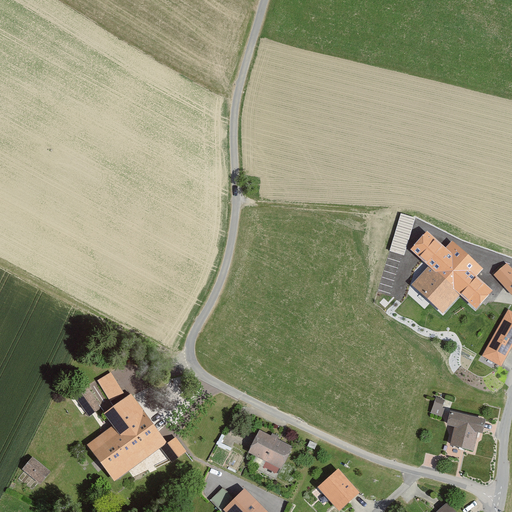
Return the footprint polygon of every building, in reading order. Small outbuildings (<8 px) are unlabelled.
[(427,234),(413,250),(431,265),(413,285),(444,312),(461,293),(477,307),(491,291),(474,276),(481,268),(452,243),(445,250),(427,234)] [(511,271),(507,266),(496,275),(511,292),(511,271)] [(502,293),(490,304),(500,313),(511,302),(502,293)] [(511,345),(511,312),(508,311),(483,356),(501,365),(511,345)] [(111,371),(97,380),(110,401),(124,393),(111,371)] [(75,397),(89,416),(95,411),(102,407),(87,386),(80,391),(75,397)] [(100,460),(114,481),(161,447),(167,442),(154,422),(131,392),(114,404),(104,412),(113,425),(87,444),(100,460)] [(448,401),(438,398),(433,414),(443,417),(448,401)] [(492,420),(453,410),(449,426),(458,428),(453,445),(478,451),(483,433),(488,434),(492,420)] [(251,444),(248,452),(282,469),(292,446),(278,438),(279,436),(272,432),(271,435),(259,429),(256,435),(251,444)] [(161,447),(172,462),(179,456),(187,451),(176,436),(167,442),(161,447)] [(38,483),(49,470),(31,454),(20,467),(38,483)] [(318,486),(340,511),(361,492),(339,467),(318,486)] [(224,508),(227,511),(269,511),(245,487),(233,498),(224,508)] [(457,511),(448,501),(434,511),(457,511)]
